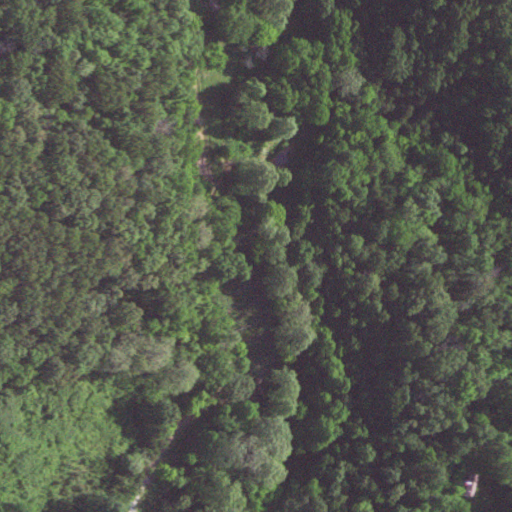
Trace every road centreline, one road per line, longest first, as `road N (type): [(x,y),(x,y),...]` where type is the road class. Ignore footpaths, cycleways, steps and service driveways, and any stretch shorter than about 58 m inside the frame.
road 1 (residential): [(260,511),(278,452),(268,416),(219,334),(181,0)]
road 2 (residential): [(117,511),(160,439),(194,406),(246,385)]
